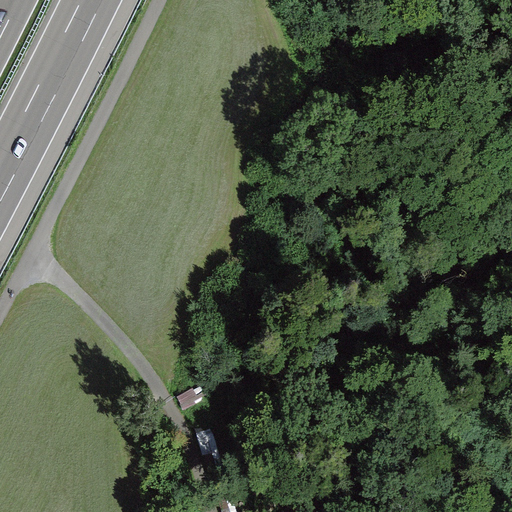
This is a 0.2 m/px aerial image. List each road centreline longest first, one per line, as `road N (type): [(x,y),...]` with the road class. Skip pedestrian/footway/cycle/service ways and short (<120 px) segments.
road 1 (track): [(30,262),(71,288),(146,367),(212,511)]
road 2 (motorway): [(0,183),(93,0)]
